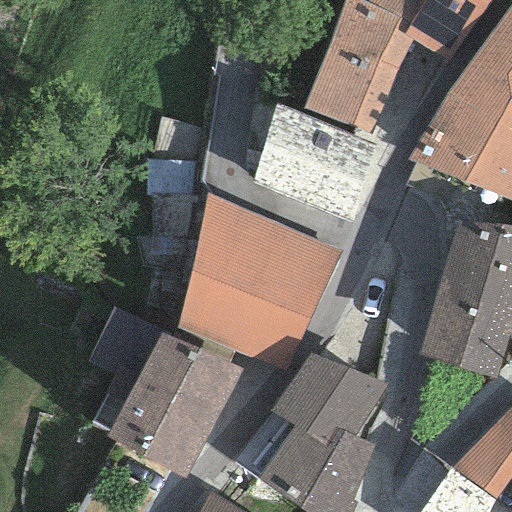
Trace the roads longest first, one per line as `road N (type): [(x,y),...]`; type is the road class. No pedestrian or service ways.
road 1 (residential): [(181,511),(213,485),(369,248),(387,205)]
road 2 (residential): [(375,511),(436,248),(425,220),(387,205)]
road 3 (residential): [(387,205),(390,167),(508,0)]
road 4 (residential): [(511,388),(394,511)]
